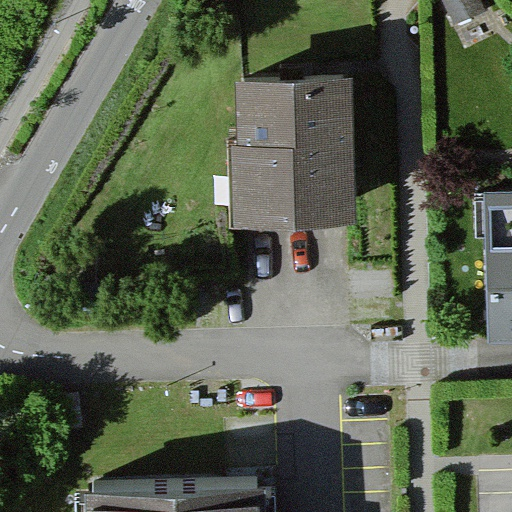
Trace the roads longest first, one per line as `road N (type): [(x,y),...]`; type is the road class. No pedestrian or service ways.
road 1 (residential): [(0,333),(40,357),(417,358)]
road 2 (residential): [(124,0),(0,215)]
